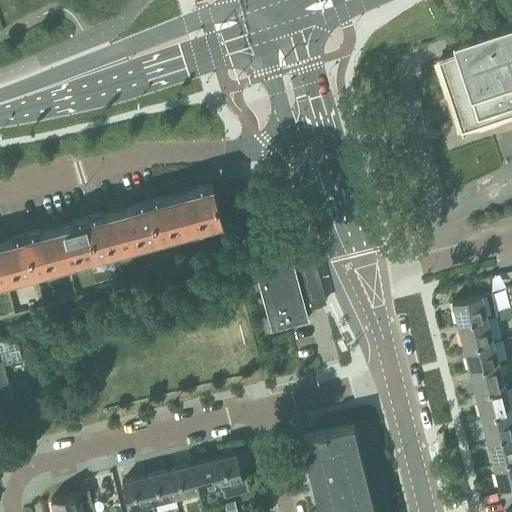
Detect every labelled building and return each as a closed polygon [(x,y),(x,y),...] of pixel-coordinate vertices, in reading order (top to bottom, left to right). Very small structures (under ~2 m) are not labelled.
[(511,18),(495,24),(454,37),(459,52),(439,59),(451,96),(462,129),(511,112),(511,18)] [(213,183),(151,200),(160,235),(222,217),(213,183)] [(151,200),(89,217),(98,252),(160,235),(151,200)] [(89,217),(26,235),(36,269),(98,252),(89,217)] [(26,235),(0,241),(0,278),(36,269),(26,235)] [(292,253),(255,263),(272,327),(309,317),(307,308),(321,304),(317,288),(318,288),(319,288),(319,287),(320,286),(320,285),(314,264),(311,265),(308,254),(293,258),(292,253)] [(457,321),(458,323),(489,315),(497,313),(491,290),(451,299),(452,302),(453,301),(458,320),(457,321)] [(511,314),(511,313),(510,305),(498,308),(500,317),(511,314)] [(463,344),(464,346),(495,338),(494,335),(493,336),(488,316),(489,316),(489,315),(458,323),(458,324),(459,324),(464,344),(463,344)] [(469,367),(469,370),(500,362),(499,359),(498,360),(494,339),(495,339),(495,338),(464,346),(464,348),(465,348),(470,367),(469,367)] [(0,409),(16,405),(15,405),(4,362),(3,359),(0,360),(0,409)] [(474,390),(475,393),(506,385),(505,382),(504,383),(499,363),(500,363),(500,362),(469,370),(470,372),(471,371),(475,390),(474,390)] [(481,414),(481,416),(511,409),(511,408),(511,407),(511,405),(510,405),(505,387),(506,386),(506,385),(475,393),(476,394),(477,394),(482,414),(481,414)] [(486,437),(487,440),(511,433),(511,412),(511,409),(481,416),(482,418),(483,417),(488,437),(486,437)] [(315,480),(323,511),(324,511),(372,500),(353,424),(355,423),(354,421),(302,434),(302,436),(304,436),(312,468),(310,468),(311,470),(312,470),(314,478),(313,478),(313,480),(315,480)] [(492,460),(493,463),(511,458),(511,433),(487,440),(488,441),(489,441),(493,460),(492,460)] [(237,451),(214,456),(221,483),(244,477),(237,451)] [(214,456),(191,462),(198,489),(221,483),(214,456)] [(511,484),(511,486),(511,458),(493,463),(493,464),(495,464),(499,484),(499,487),(511,484)] [(191,462),(169,468),(175,494),(198,489),(191,462)] [(169,468),(146,473),(153,500),(175,494),(169,468)] [(146,473),(123,479),(130,511),(151,511),(155,511),(153,500),(146,473)] [(52,497),(55,511),(89,511),(94,511),(88,488),(52,497)] [(237,511),(234,500),(226,502),(228,511),(237,511)] [(375,511),(372,500),(324,511),(375,511)]
